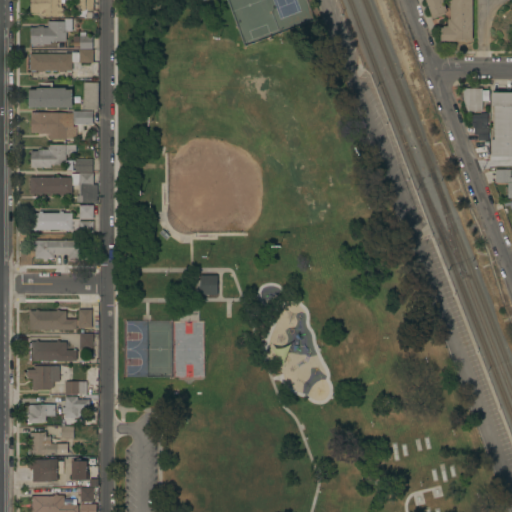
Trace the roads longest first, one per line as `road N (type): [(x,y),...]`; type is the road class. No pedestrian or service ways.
road 1 (residential): [(106,0),(109,511)]
road 2 (residential): [(511,273),(408,0)]
